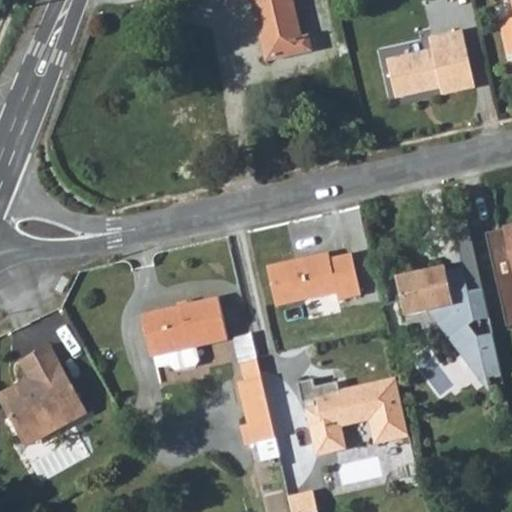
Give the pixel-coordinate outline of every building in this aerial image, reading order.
[(251,0),(259,33),(265,32),(272,61),(311,51),(308,36),(302,38),(292,0),(251,0)] [(507,53),(511,51),(511,19),(500,22),(507,53)] [(265,32),(259,33),(266,62),(272,61),(265,32)] [(432,55),(388,66),(396,104),(442,93),(444,100),(476,92),(463,34),(429,42),(432,55)] [(291,259),(264,265),(273,306),(334,292),(335,299),(358,294),(349,253),(328,258),(326,252),(305,256),(306,260),(292,264),(291,259)] [(443,261),(442,256),(391,267),(400,309),(424,304),(485,384),(482,369),(497,367),(488,324),(474,328),(464,314),(484,309),(479,282),(465,285),(459,258),(443,261)] [(194,348),(226,341),(216,299),(139,318),(148,359),(151,358),(154,370),(167,367),(173,372),(194,368),(197,362),(194,348)] [(0,388),(0,408),(14,435),(41,421),(46,432),(83,413),(47,343),(15,359),(24,376),(0,388)] [(243,379),(257,372),(254,359),(238,362),(243,379)] [(243,411),(242,411),(250,443),(255,442),(259,460),(277,456),(257,372),(243,379),(237,383),(243,411)] [(312,378),(297,382),(301,402),(316,399),(317,407),(306,409),(316,454),(344,448),(338,418),(368,412),(375,442),(408,435),(395,377),(359,386),(361,394),(340,398),(336,381),(314,386),(312,378)] [(41,421),(14,435),(20,446),(46,432),(41,421)] [(316,511),(311,490),(286,497),(290,511),(316,511)]
